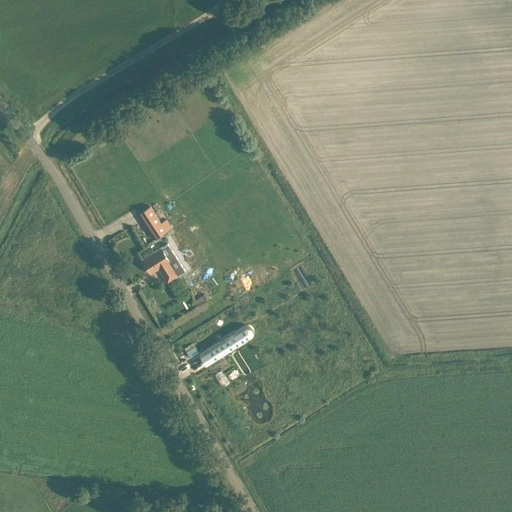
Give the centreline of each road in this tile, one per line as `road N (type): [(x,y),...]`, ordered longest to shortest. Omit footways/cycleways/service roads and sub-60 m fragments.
road 1 (unclassified): [(254,511),(54,172),(0,101)]
road 2 (unknown): [(27,137),(222,0)]
